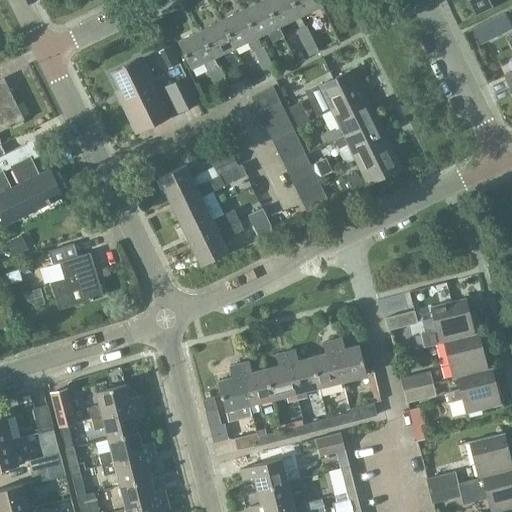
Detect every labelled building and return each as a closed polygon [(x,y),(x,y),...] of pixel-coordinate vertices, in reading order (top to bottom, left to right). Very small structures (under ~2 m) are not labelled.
[(282,37),(278,27),(264,0),(243,10),(256,38),(267,32),(272,42),(282,37)] [(264,0),(278,27),(299,17),(290,0),(264,0)] [(290,0),(299,17),(321,6),(318,0),(290,0)] [(466,0),(467,2),(474,15),(490,7),(486,0),(466,0)] [(261,47),(256,38),(243,10),(221,21),(235,48),(248,42),(265,77),(275,72),(263,46),(261,47)] [(470,41),(502,25),(497,15),(465,31),(470,41)] [(213,59),(235,48),(221,21),(200,31),(213,59)] [(318,51),(306,25),(296,30),(309,56),(318,51)] [(218,68),(213,59),(200,31),(178,42),(191,69),(204,63),(209,74),(210,73),(222,98),(232,93),(228,86),(219,67),(218,68)] [(138,134),(167,119),(153,91),(158,89),(143,59),(112,74),(126,101),(122,103),(138,134)] [(322,114),(330,110),(364,94),(352,69),(309,90),(313,97),(314,97),(322,114)] [(511,92),(511,71),(503,75),(511,92)] [(228,86),(232,93),(233,95),(252,86),(248,76),(228,86)] [(197,104),(186,79),(166,88),(178,113),(197,104)] [(0,130),(23,120),(11,94),(8,96),(0,80),(0,130)] [(256,108),(277,98),(271,86),(250,96),(256,108)] [(325,143),(333,139),(376,118),(364,94),(330,110),(339,128),(332,131),(331,129),(321,134),(325,143)] [(261,119),(283,109),(277,98),(256,108),(261,119)] [(267,131),(288,121),(283,109),(261,119),(267,131)] [(354,159),(388,143),(376,118),(333,139),(338,148),(346,144),(354,159)] [(273,143),(294,133),(288,121),(267,131),(273,143)] [(278,155),(300,144),(294,133),(273,143),(278,155)] [(5,154),(1,146),(0,145),(0,213),(6,225),(61,198),(48,171),(37,176),(29,160),(39,154),(33,141),(5,154)] [(388,143),(354,159),(361,175),(359,177),(357,173),(338,182),(344,195),(400,168),(388,143)] [(284,166),(305,156),(300,144),(278,155),(284,166)] [(218,175),(238,165),(234,158),(231,156),(213,166),(190,176),(184,164),(158,178),(168,199),(218,175)] [(290,178),(311,168),(305,156),(284,166),(290,178)] [(295,190),(316,180),(311,168),(290,178),(295,190)] [(224,186),(218,175),(168,199),(179,221),(206,208),(201,197),(224,186)] [(301,202),(322,191),(316,180),(295,190),(301,202)] [(322,191),(301,202),(307,213),(328,203),(322,191)] [(190,243),(238,218),(234,209),(212,220),(206,208),(179,221),(190,243)] [(238,218),(190,243),(200,265),(227,251),(222,240),(243,229),(238,218)] [(7,239),(15,256),(28,249),(20,233),(7,239)] [(58,310),(101,297),(89,255),(77,258),(73,245),(48,252),(52,266),(60,264),(64,280),(51,284),(58,310)] [(9,285),(22,282),(19,271),(7,274),(9,285)] [(473,333),(473,332),(463,296),(431,305),(440,342),(444,341),(444,340),(473,333)] [(384,317),(385,318),(388,330),(416,323),(413,310),(384,317)] [(486,368),(486,367),(477,331),(473,332),(473,333),(444,340),(444,341),(453,377),(457,376),(457,375),(486,368)] [(332,338),(343,379),(367,373),(359,343),(345,347),(342,335),(332,338)] [(319,385),(343,379),(332,338),(322,341),(325,352),(312,356),(319,385)] [(319,385),(312,356),(298,359),(295,348),(286,350),(296,391),(298,400),(307,397),(305,389),(319,385)] [(298,400),(296,391),(286,350),(276,352),(279,364),(265,367),(273,397),(285,394),(287,402),(298,400)] [(273,397),(265,367),(252,371),(249,360),(239,362),(250,403),(273,397)] [(226,409),(250,403),(239,362),(229,365),(232,376),(218,380),(226,409)] [(457,375),(457,376),(460,389),(446,392),(452,416),(500,404),(490,366),(486,367),(486,368),(457,375)] [(403,390),(432,383),(429,370),(400,377),(403,390)] [(91,417),(143,404),(140,395),(129,398),(125,383),(95,390),(99,405),(88,407),(91,417)] [(432,383),(403,390),(406,402),(435,394),(432,383)] [(71,423),(62,388),(50,391),(59,426),(71,423)] [(412,422),(428,414),(421,400),(405,408),(412,422)] [(350,407),(351,411),(353,419),(377,413),(374,401),(350,407)] [(47,403),(46,403),(32,407),(38,433),(53,429),(47,403)] [(108,438),(137,430),(134,416),(145,414),(143,404),(91,417),(94,430),(105,427),(108,438)] [(329,425),(353,419),(351,411),(327,417),(329,425)] [(0,441),(11,439),(5,414),(0,415),(0,441)] [(306,431),(329,425),(327,417),(304,423),(306,431)] [(306,431),(304,423),(302,423),(301,420),(280,425),(281,428),(283,437),(306,431)] [(65,450),(74,448),(68,425),(59,427),(65,450)] [(260,443),(283,437),(281,428),(258,434),(260,443)] [(101,464),(155,451),(152,441),(141,444),(137,430),(108,438),(111,451),(98,454),(101,464)] [(260,443),(258,434),(257,430),(232,437),(236,450),(260,443)] [(344,443),(341,432),(341,431),(316,437),(319,449),(344,443)] [(511,469),(502,432),(469,441),(478,478),(482,477),(482,476),(511,469)] [(11,439),(0,441),(0,467),(24,462),(21,451),(15,453),(11,439)] [(461,463),(469,463),(468,442),(460,442),(461,463)] [(71,473),(80,471),(74,448),(65,450),(71,473)] [(340,468),(349,466),(344,450),(336,452),(340,468)] [(30,470),(62,462),(59,451),(28,459),(30,470)] [(119,484),(149,477),(145,463),(157,460),(155,451),(101,464),(103,476),(116,472),(119,484)] [(257,488),(287,481),(284,469),(294,466),(291,455),(281,457),(240,467),(243,478),(254,475),(257,488)] [(62,462),(30,470),(34,482),(65,474),(62,462)] [(346,492),(354,490),(349,466),(340,468),(346,492)] [(482,476),(482,477),(491,511),(495,511),(511,507),(511,468),(511,469),(482,476)] [(429,490),(458,483),(455,470),(425,478),(429,490)] [(77,497),(85,495),(80,471),(71,473),(77,497)] [(125,508),(166,497),(164,487),(152,490),(149,477),(119,484),(125,508)] [(251,511),(261,511),(303,502),(301,492),(290,494),(287,481),(257,488),(261,502),(250,505),(251,511)] [(0,511),(8,511),(28,508),(22,483),(0,488),(0,511)] [(458,483),(429,490),(432,502),(461,495),(458,483)] [(334,511),(360,511),(354,490),(346,492),(348,499),(332,503),(334,511)] [(89,511),(85,495),(77,497),(80,511),(89,511)] [(166,497),(125,508),(111,511),(157,511),(157,510),(169,507),(166,497)] [(305,511),(303,502),(261,511),(305,511)]
